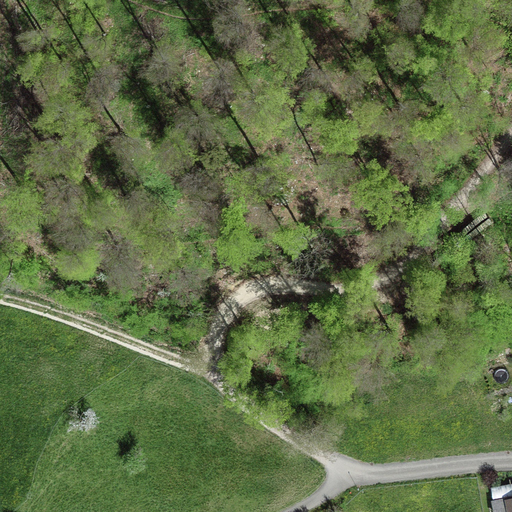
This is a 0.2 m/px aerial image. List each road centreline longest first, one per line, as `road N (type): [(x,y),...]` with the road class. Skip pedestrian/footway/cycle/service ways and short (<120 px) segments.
road 1 (track): [(511,140),(418,254),(385,277),(348,288),(274,283),(243,294),(223,315),(212,374)]
road 2 (track): [(212,374),(344,476),(294,511)]
road 3 (track): [(212,374),(0,296)]
road 4 (residential): [(511,460),(344,476)]
